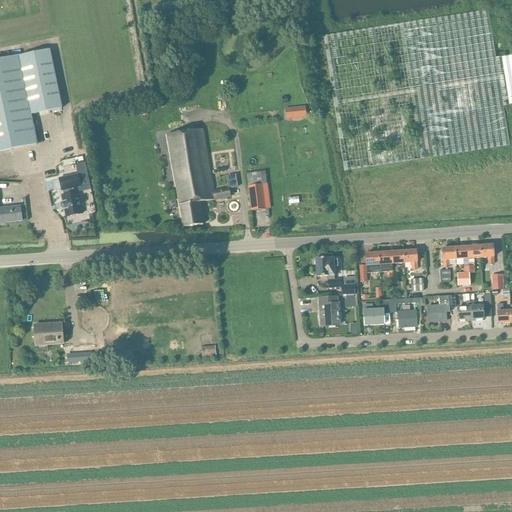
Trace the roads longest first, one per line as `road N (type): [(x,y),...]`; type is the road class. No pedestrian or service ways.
road 1 (residential): [(511,332),(301,344),(286,243)]
road 2 (unclassified): [(0,261),(286,243)]
road 3 (unclassified): [(286,243),(511,229)]
